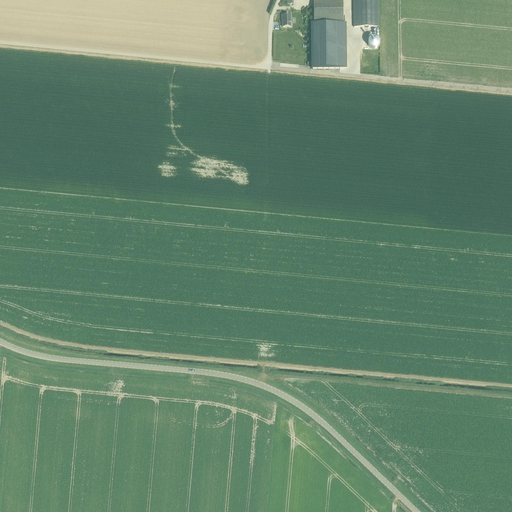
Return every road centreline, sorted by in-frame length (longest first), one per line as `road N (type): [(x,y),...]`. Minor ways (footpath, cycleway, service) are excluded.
road 1 (tertiary): [(416,511),(327,426),(255,383),(45,357),(0,340)]
road 2 (unclassified): [(0,42),(265,68),(269,29)]
